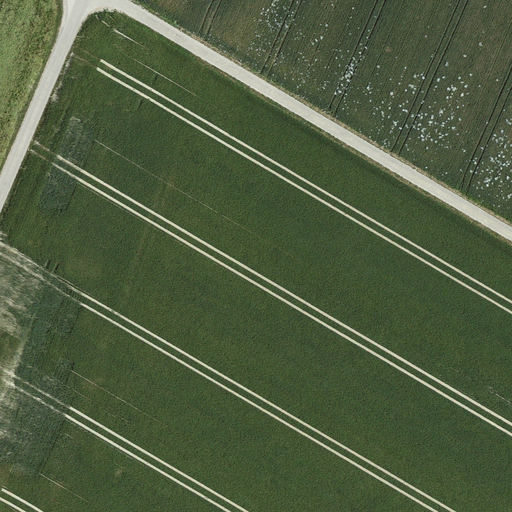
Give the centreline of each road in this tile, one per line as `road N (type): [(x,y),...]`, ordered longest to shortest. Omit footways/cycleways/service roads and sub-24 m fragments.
road 1 (track): [(511,233),(117,0)]
road 2 (track): [(80,0),(0,192)]
